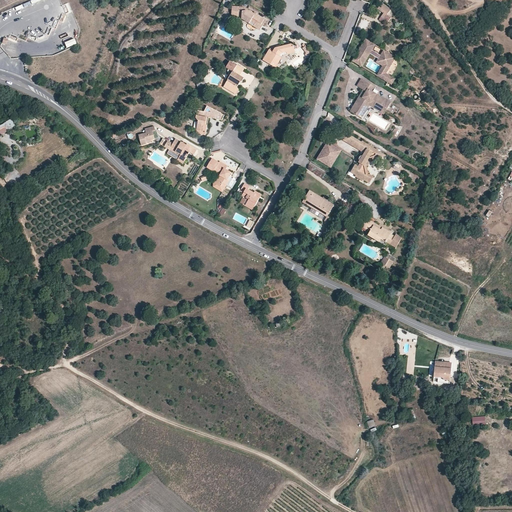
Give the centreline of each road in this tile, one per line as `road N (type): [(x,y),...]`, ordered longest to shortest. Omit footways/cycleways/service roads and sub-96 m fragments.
road 1 (tertiary): [(249,245),(149,189),(70,114),(0,79)]
road 2 (tertiary): [(511,352),(427,329),(249,245)]
road 3 (track): [(424,0),(489,93),(511,110)]
road 4 (residential): [(284,184),(340,55)]
